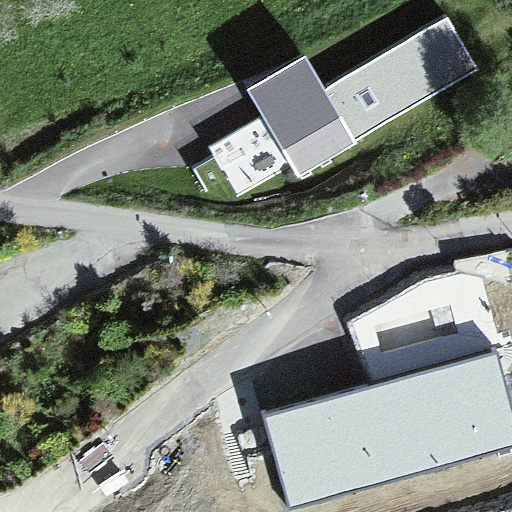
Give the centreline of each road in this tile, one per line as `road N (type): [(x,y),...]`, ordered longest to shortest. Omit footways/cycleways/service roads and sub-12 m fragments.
road 1 (track): [(0,511),(47,487),(320,290),(331,278),(334,251)]
road 2 (residential): [(363,250),(0,205)]
road 3 (residential): [(363,250),(511,221)]
